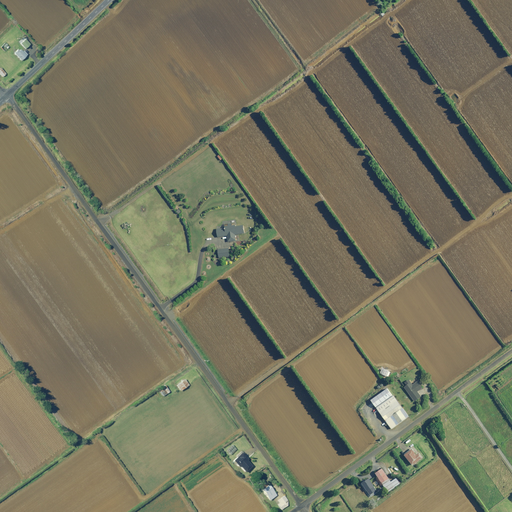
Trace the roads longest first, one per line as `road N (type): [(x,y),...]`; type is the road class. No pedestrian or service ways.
road 1 (unclassified): [(6,95),(301,505)]
road 2 (unclassified): [(301,505),(511,350)]
road 3 (tertiary): [(6,95),(109,0)]
